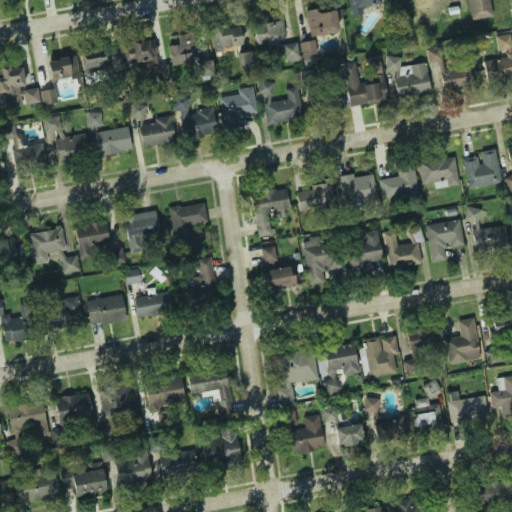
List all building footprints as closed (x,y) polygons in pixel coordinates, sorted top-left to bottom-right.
[(380,4),(379,0),(347,0),(350,16),(363,14),(362,7),(380,4)] [(490,17),(488,0),(467,0),(469,19),(490,17)] [(305,10),(309,37),(339,32),(335,10),(316,13),(315,9),(305,10)] [(257,47),(286,41),(281,19),(252,25),(257,47)] [(213,51),(242,45),(237,25),(210,31),(213,51)] [(482,59),(486,83),(511,78),(511,51),(509,33),(495,36),(498,56),(482,59)] [(190,63),(188,34),(169,35),(171,64),(190,63)] [(123,45),(129,65),(157,57),(151,37),(123,45)] [(303,52),(315,52),(315,41),(303,41),(303,52)] [(297,43),(283,43),(283,61),(297,61),(297,43)] [(441,90),(473,88),(471,66),(446,68),(444,48),(426,50),(427,63),(439,62),(441,90)] [(46,61),(50,81),(79,76),(75,55),(46,61)] [(430,92),(425,62),(400,66),(399,55),(384,57),(386,71),(393,70),(396,97),(430,92)] [(109,70),(108,57),(82,59),(84,72),(109,70)] [(197,63),(198,74),(212,73),(210,62),(197,63)] [(348,106),(387,100),(383,74),(373,76),(374,82),(359,85),(355,62),(342,64),(348,106)] [(170,79),(167,64),(152,67),(155,82),(170,79)] [(0,108),(24,105),(23,104),(40,101),(37,87),(25,89),(21,65),(0,68),(0,108)] [(267,124),(300,119),(295,88),(285,89),(286,98),(273,101),(270,81),(257,83),(259,94),(262,94),(267,124)] [(254,112),(253,87),(236,88),(237,94),(216,95),(218,120),(247,118),(246,112),(254,112)] [(40,90),(41,104),(56,103),(55,88),(40,90)] [(311,113),(343,112),(343,93),(323,94),(323,99),(319,99),(319,98),(311,98),(311,113)] [(182,139),(195,138),(212,132),(211,121),(210,116),(209,110),(202,110),(193,113),(191,113),(185,97),(172,98),(172,103),(181,129),(182,139)] [(129,104),(129,118),(144,118),(144,104),(129,104)] [(100,126),(100,112),(87,112),(87,126),(100,126)] [(146,118),(137,119),(140,146),(173,142),(170,116),(146,119),(146,118)] [(57,159),(87,156),(84,134),(62,136),(59,117),(42,119),(44,135),(54,133),(57,159)] [(0,126),(0,136),(4,171),(45,166),(42,144),(17,147),(15,125),(0,126)] [(95,132),(100,155),(131,148),(126,126),(95,132)] [(499,184),(495,149),(478,151),(479,157),(462,158),(465,188),(499,184)] [(416,161),(420,184),(433,183),(434,188),(458,185),(454,156),(416,161)] [(381,199),(417,193),(412,164),(395,166),(397,176),(378,179),(381,199)] [(372,174),(353,177),(352,174),(338,176),(343,206),(376,200),(372,174)] [(296,188),(298,210),(334,206),(332,184),(296,188)] [(257,237),(273,233),(273,228),(270,229),(268,216),(274,215),(274,218),(287,216),(282,188),(249,194),(257,237)] [(168,208),(173,242),(191,239),(189,224),(206,222),(203,202),(168,208)] [(464,222),(478,223),(479,208),(465,207),(464,222)] [(129,253),(143,250),(141,237),(158,234),(155,210),(123,216),(129,253)] [(424,225),(430,262),(446,259),(444,247),(463,244),(459,219),(424,225)] [(73,226),(79,258),(107,254),(108,264),(124,262),(122,247),(109,249),(105,221),(73,226)] [(27,232),(31,264),(47,262),(46,253),(58,251),(61,273),(78,271),(76,255),(65,257),(61,228),(27,232)] [(466,229),(467,251),(506,249),(505,228),(466,229)] [(14,239),(0,240),(0,263),(16,262),(14,239)] [(259,249),(262,263),(277,260),(274,246),(259,249)] [(192,286),(180,287),(181,300),(212,299),(211,257),(197,258),(198,276),(191,277),(192,286)] [(268,290),(293,287),(291,266),(266,269),(268,290)] [(125,284),(140,282),(138,268),(123,271),(125,284)] [(134,297),(136,317),(171,313),(169,293),(134,297)] [(88,325),(125,319),(121,294),(85,300),(88,325)] [(80,324),(78,297),(57,298),(58,311),(49,312),(50,326),(80,324)] [(26,339),(23,318),(10,320),(9,310),(0,311),(0,330),(2,343),(26,339)] [(447,363),(479,359),(473,318),(456,320),(459,336),(444,338),(447,363)] [(511,318),(487,321),(488,335),(511,333),(511,318)] [(435,343),(432,329),(401,336),(403,345),(398,346),(405,375),(419,372),(413,349),(435,343)] [(358,348),(363,378),(396,373),(393,354),(397,354),(394,335),(363,340),(364,348),(358,348)] [(357,373),(353,343),(323,348),(327,379),(322,380),(324,394),(341,391),(339,375),(357,373)] [(317,379),(313,350),(274,355),(281,405),(294,403),(291,383),(317,379)] [(189,394),(214,389),(218,414),(232,411),(225,369),(186,376),(189,394)] [(143,382),(148,407),(184,400),(179,375),(143,382)] [(497,390),(488,391),(490,407),(500,407),(501,416),(511,415),(511,375),(496,377),(497,390)] [(487,421),(485,396),(458,399),(457,391),(446,392),(449,425),(487,421)] [(56,425),(92,418),(87,392),(50,399),(56,425)] [(378,399),(364,397),(362,411),(377,412),(378,399)] [(428,407),(427,398),(413,398),(414,410),(407,410),(408,426),(437,425),(436,407),(428,407)] [(48,434),(42,401),(6,407),(10,431),(35,426),(36,435),(48,434)] [(342,405),(320,408),(322,422),(344,419),(342,405)] [(284,426),(296,425),(294,410),(283,412),(284,426)] [(323,449),(319,414),(302,416),(303,429),(288,430),(290,453),(323,449)] [(377,441),(405,432),(400,416),(372,425),(377,441)] [(337,447),(364,442),(360,423),(333,428),(337,447)] [(236,464),(237,431),(220,430),(219,441),(204,440),(203,463),(236,464)] [(193,449),(156,458),(161,479),(198,470),(193,449)] [(149,481),(146,452),(132,454),(133,461),(115,462),(117,484),(149,481)] [(62,487),(73,485),(75,497),(104,491),(100,469),(70,474),(70,469),(59,471),(62,487)] [(57,498),(56,474),(14,476),(15,500),(57,498)] [(8,479),(0,480),(0,507),(14,504),(8,479)] [(507,500),(507,482),(477,483),(478,501),(507,500)] [(422,511),(420,497),(388,502),(389,511),(422,511)]
